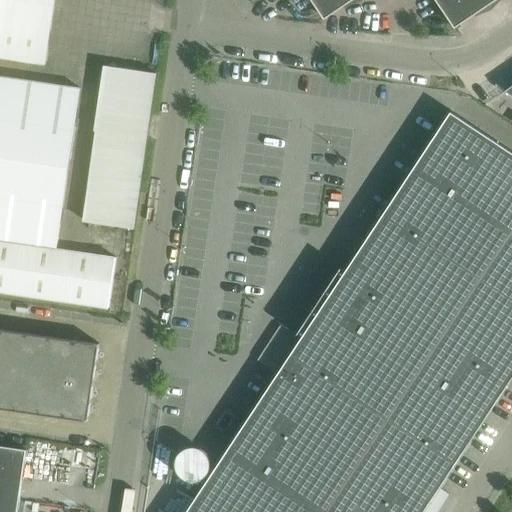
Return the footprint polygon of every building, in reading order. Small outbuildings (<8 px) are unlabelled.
[(0,0),(0,57),(45,64),(54,0),(0,0)] [(312,0),(325,19),(354,0),(436,0),(455,29),(498,0),(312,0)] [(85,222),(132,229),(134,229),(156,74),(107,67),(85,222)] [(0,78),(0,292),(109,308),(116,258),(56,250),(80,90),(0,78)] [(421,511),(511,375),(511,154),(449,113),(345,275),(327,262),(285,323),(304,336),(186,511),(421,511)] [(0,329),(0,369),(18,372),(24,333),(0,329)] [(24,333),(18,372),(43,375),(49,337),(24,333)] [(49,337),(43,375),(69,379),(74,340),(49,337)] [(74,340),(69,379),(93,383),(99,344),(74,340)] [(0,369),(0,408),(12,410),(18,372),(0,369)] [(18,372),(12,410),(38,414),(43,375),(18,372)] [(43,375),(38,414),(63,418),(69,379),(43,375)] [(69,379),(63,418),(88,422),(93,383),(69,379)] [(0,445),(0,511),(18,511),(28,450),(0,445)] [(206,462),(204,462),(205,449),(184,446),(180,475),(204,478),(206,462)]
